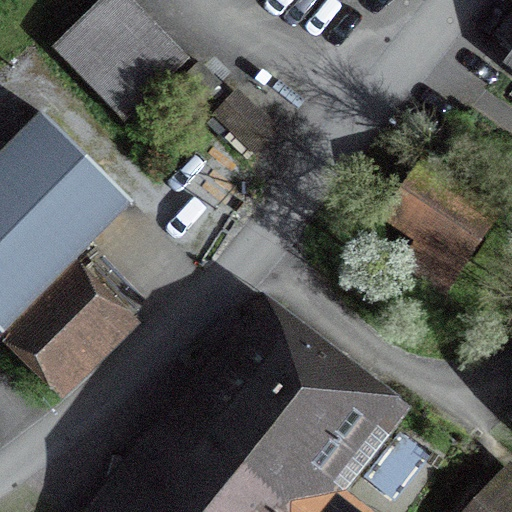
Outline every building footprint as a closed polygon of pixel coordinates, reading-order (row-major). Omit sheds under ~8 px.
[(393,0),(356,0),(377,18),(393,0)] [(63,60),(127,125),(186,67),(123,2),(63,60)] [(233,89),(212,110),(248,147),(269,126),(233,89)] [(0,182),(0,342),(0,343),(74,266),(130,214),(44,138),(0,182)] [(501,214),(415,157),(382,206),(419,230),(400,260),(449,292),(501,214)] [(74,266),(0,343),(60,400),(134,323),(74,266)] [(266,324),(121,511),(341,511),(331,504),(394,422),(266,324)] [(511,397),(494,416),(511,433),(511,397)] [(511,511),(511,497),(498,511),(511,511)]
